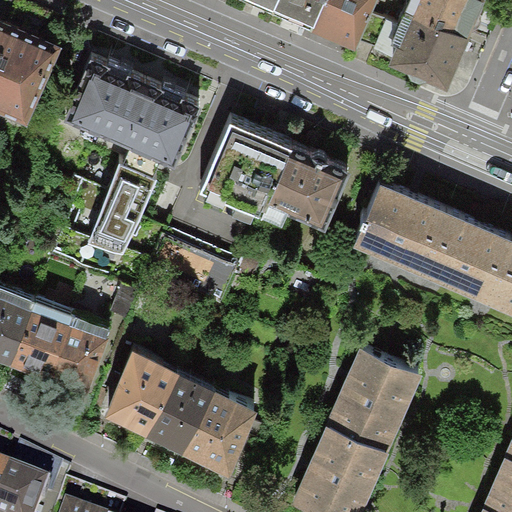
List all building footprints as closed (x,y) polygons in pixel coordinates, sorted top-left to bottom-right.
[(270,0),(270,1),(279,5),(308,18),(316,0),(270,0)] [(316,0),(308,18),(328,27),(353,37),(366,9),(369,0),(316,0)] [(469,16),(475,0),(404,0),(403,2),(411,5),(464,28),(469,16)] [(353,37),(406,59),(405,61),(409,68),(417,71),(425,69),(425,67),(443,75),(451,58),(464,28),(411,5),(402,25),(394,22),(395,21),(392,20),(394,16),(386,12),(384,16),(366,9),(353,37)] [(37,28),(22,22),(21,25),(19,25),(7,20),(0,36),(0,93),(5,96),(2,105),(23,114),(28,105),(29,105),(39,83),(40,83),(48,64),(47,64),(56,41),(42,35),(37,32),(36,32),(37,28)] [(105,126),(94,150),(109,157),(145,74),(128,67),(126,72),(110,65),(106,63),(108,58),(91,51),(66,109),(105,126)] [(164,88),(160,86),(162,81),(145,74),(109,157),(125,163),(135,139),(173,155),(199,97),(182,90),(180,95),(164,88)] [(267,194),(291,138),(291,137),(250,119),(230,110),(200,180),(261,207),(267,194)] [(27,158),(57,171),(68,145),(38,132),(27,158)] [(324,218),(347,162),(309,146),(291,138),(267,194),(324,218)] [(401,185),(380,176),(367,206),(363,205),(360,212),(364,213),(359,225),(372,230),(370,236),(410,253),(413,248),(425,253),(446,204),(401,185)] [(490,281),(511,232),(463,212),(446,204),(425,253),(437,258),(435,264),(475,281),(478,276),(490,281)] [(241,254),(166,222),(146,268),(221,301),(235,268),(250,274),(259,254),(244,248),(241,254)] [(511,297),(511,232),(490,281),(503,286),(500,292),(511,297)] [(322,272),(294,260),(282,287),(310,300),(322,272)] [(113,306),(128,312),(138,285),(123,279),(113,306)] [(0,350),(11,354),(31,300),(0,288),(0,350)] [(69,315),(31,300),(11,354),(21,359),(48,369),(69,315)] [(69,315),(48,369),(58,373),(85,383),(106,329),(69,315)] [(148,424),(173,374),(158,367),(163,355),(134,341),(108,406),(114,409),(112,412),(118,416),(128,420),(130,417),(147,425),(148,424)] [(329,419),(384,443),(392,423),(387,421),(403,383),(409,385),(418,365),(363,341),(344,386),(329,419)] [(184,442),(209,391),(173,374),(148,424),(159,429),(184,442)] [(229,387),(223,398),(209,391),(184,442),(183,443),(194,448),(204,453),(202,457),(218,464),(220,461),(228,465),(254,399),(229,387)] [(370,460),(376,462),(384,443),(329,419),(311,462),(296,497),(329,511),(354,511),(359,500),(354,498),(370,460)] [(511,511),(511,456),(508,465),(503,463),(491,489),(497,492),(492,504),(511,511)] [(0,493),(8,472),(0,468),(0,493)] [(17,475),(8,472),(0,493),(0,511),(35,511),(46,486),(17,475)]
